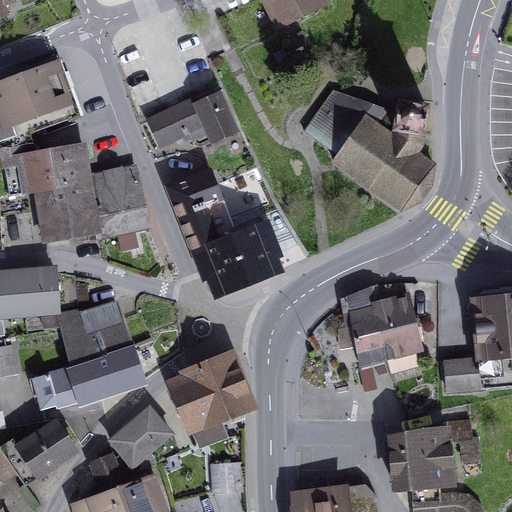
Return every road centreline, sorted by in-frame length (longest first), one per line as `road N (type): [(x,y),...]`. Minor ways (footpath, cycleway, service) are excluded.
road 1 (residential): [(202,303),(92,25)]
road 2 (residential): [(50,511),(94,446),(145,391),(234,326)]
road 3 (residential): [(202,303),(78,265),(0,261)]
road 4 (primary): [(458,186),(466,44),(479,0)]
road 5 (primary): [(272,334),(296,300),(426,234)]
road 6 (primary): [(272,511),(272,334)]
